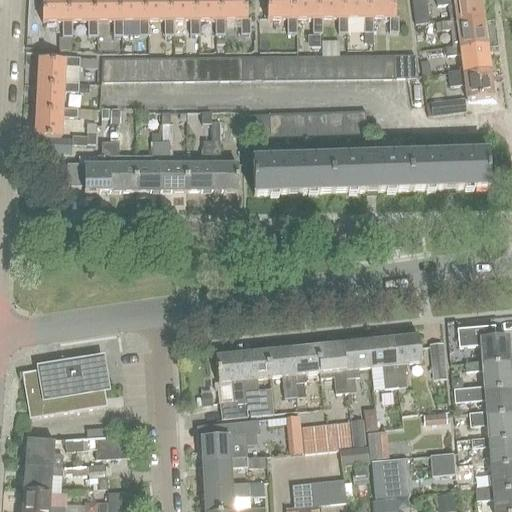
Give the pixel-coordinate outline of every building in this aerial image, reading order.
[(70,38),(70,25),(67,25),(66,0),(41,0),(41,25),(62,24),(62,38),(69,38),(70,38)] [(96,38),(96,24),(93,24),(92,0),(66,0),(67,25),(70,25),(87,25),(87,38),(96,38)] [(121,37),(121,24),(118,24),(118,0),(92,0),(93,24),(96,24),(112,24),(112,37),(121,37)] [(147,37),(147,23),(144,23),(143,0),(118,0),(118,24),(121,24),(138,24),(139,37),(147,37)] [(173,37),(173,23),(169,23),(169,0),(143,0),(144,23),(147,23),(165,23),(165,37),(173,37)] [(198,36),(198,23),(195,23),(194,0),(169,0),(169,23),(173,23),(189,23),(189,36),(198,36)] [(223,35),(223,22),(221,22),(220,0),(194,0),(195,23),(198,23),(214,22),(214,36),(223,35)] [(246,22),(246,0),(220,0),(221,22),(223,22),(241,22),(241,35),(250,35),(249,22),(246,22)] [(296,36),(296,22),(292,22),(291,0),(265,0),(266,22),(287,22),(287,36),(296,36)] [(321,36),(321,22),(317,22),(317,0),(291,0),(292,22),(296,22),(312,22),(312,36),(321,36)] [(347,35),(347,21),(343,21),(342,0),(317,0),(317,22),(321,22),(338,22),(338,35),(347,35)] [(373,35),(373,21),(369,21),(368,0),(342,0),(343,21),(347,21),(364,21),(364,35),(373,35)] [(395,20),(394,0),(368,0),(369,21),(373,21),(389,21),(389,34),(398,34),(398,20),(395,20)] [(459,0),(434,0),(436,9),(447,8),(449,24),(482,20),(479,0),(459,0)] [(426,2),(412,4),(415,28),(429,26),(426,2)] [(449,24),(440,25),(441,34),(450,32),(452,48),(458,47),(459,52),(486,48),(482,20),(449,24)] [(62,38),(59,38),(59,52),(69,52),(69,38),(62,38)] [(307,39),(307,51),(319,51),(319,39),(307,39)] [(223,41),(215,41),(215,52),(223,52),(223,41)] [(321,53),(321,58),(338,58),(338,53),(338,43),(321,44),(321,53)] [(452,48),(444,49),(445,58),(460,57),(462,72),(462,77),(489,74),(486,48),(459,52),(458,47),(452,48)] [(336,83),(348,83),(348,58),(336,59),(336,83)] [(360,83),(359,58),(348,58),(348,83),(360,83)] [(360,83),(371,83),(371,58),(359,58),(360,83)] [(383,83),(383,58),(371,58),(371,83),(383,83)] [(383,83),(395,82),(394,59),(394,58),(383,58),(383,83)] [(394,59),(395,82),(407,82),(404,58),(394,59)] [(414,58),(404,58),(407,82),(417,82),(414,58)] [(266,84),(278,84),(277,59),(266,60),(266,84)] [(289,84),(289,59),(277,59),(278,84),(289,84)] [(289,84),(301,84),(301,59),(289,59),(289,84)] [(313,83),(312,59),(301,59),(301,84),(313,83)] [(313,83),(324,83),(324,59),(312,59),(313,83)] [(336,83),(336,59),(324,59),(324,83),(336,83)] [(97,61),(64,60),(64,63),(38,62),(36,88),(77,90),(78,86),(63,85),(63,69),(96,70),(97,61)] [(219,60),(207,61),(207,85),(219,85),(219,60)] [(219,85),(231,84),(231,60),(219,60),(219,85)] [(242,60),(231,60),(231,84),(243,84),(242,60)] [(243,84),(254,84),(253,60),(242,60),(243,84)] [(266,84),(266,60),(253,60),(254,84),(266,84)] [(126,86),(137,85),(137,61),(125,62),(126,86)] [(149,61),(137,61),(137,85),(149,85),(149,61)] [(149,85),(161,85),(160,61),(149,61),(149,85)] [(172,61),(160,61),(161,85),(172,85),(172,61)] [(172,85),(184,85),(184,61),(172,61),(172,85)] [(196,61),(184,61),(184,85),(196,85),(196,61)] [(196,85),(207,85),(207,61),(196,61),(196,85)] [(102,86),(114,86),(114,62),(102,62),(102,86)] [(125,62),(114,62),(114,86),(126,86),(125,62)] [(434,77),(433,70),(421,72),(422,79),(434,77)] [(462,72),(447,74),(449,84),(450,90),(464,88),(466,103),(492,99),(489,74),(462,77),(462,72)] [(79,87),(78,96),(88,96),(88,88),(79,87)] [(76,116),(76,113),(61,112),(62,95),(77,96),(77,90),(36,88),(35,114),(76,116)] [(463,102),(429,106),(431,119),(465,116),(463,102)] [(35,114),(34,139),(43,140),(42,154),(70,155),(70,147),(85,148),(85,147),(94,147),(95,126),(85,126),(84,136),(71,135),(71,142),(60,141),(61,121),(76,121),(76,116),(35,114)] [(110,114),(110,127),(120,127),(120,114),(110,114)] [(338,127),(364,126),(364,114),(338,115),(338,127)] [(327,115),(316,116),(317,140),(328,140),(327,115)] [(338,115),(327,115),(328,140),(339,139),(338,127),(338,115)] [(201,116),(201,127),(210,127),(210,125),(211,125),(211,116),(201,116)] [(293,116),(282,117),(283,141),(294,141),(293,116)] [(305,116),(293,116),(294,141),(305,141),(305,116)] [(316,116),(305,116),(305,141),(317,140),(316,116)] [(161,117),(161,128),(170,128),(169,117),(161,117)] [(271,117),(260,118),(261,142),(272,142),(271,117)] [(282,117),(271,117),(272,142),(283,141),(282,117)] [(249,118),(249,142),(261,142),(260,118),(249,118)] [(237,194),(237,167),(216,167),(216,159),(219,159),(219,125),(211,125),(210,125),(210,127),(210,145),(210,194),(237,194)] [(338,127),(339,139),(365,139),(364,126),(338,127)] [(145,159),(133,159),(133,195),(159,195),(158,136),(151,136),(152,154),(145,154),(145,159)] [(159,195),(185,195),(184,167),(182,167),(182,159),(168,159),(168,136),(158,136),(159,195)] [(108,195),(108,145),(101,145),(101,160),(105,160),(105,168),(83,168),(83,167),(66,167),(66,190),(68,190),(68,189),(83,189),(83,195),(108,195)] [(108,195),(133,195),(133,159),(119,159),(119,145),(117,145),(110,145),(108,145),(108,195)] [(185,195),(210,194),(210,145),(202,145),(202,159),(206,159),(206,167),(184,167),(185,195)] [(487,155),(409,157),(410,193),(489,191),(487,155)] [(409,157),(330,160),(331,196),(410,193),(409,157)] [(253,198),(331,196),(330,160),(252,162),(253,198)] [(496,328),(460,331),(462,351),(480,349),(481,365),(481,368),(509,366),(507,339),(497,340),(496,328)] [(392,342),(397,392),(406,391),(405,375),(409,375),(408,367),(421,365),(418,339),(392,342)] [(396,392),(397,392),(392,342),(366,344),(369,371),(372,395),(396,392)] [(341,347),(346,396),(356,395),(354,381),(359,380),(358,372),(369,371),(366,344),(341,347)] [(445,383),(441,346),(428,347),(431,384),(445,383)] [(339,397),(346,396),(341,347),(316,349),(319,381),(330,380),(332,398),(339,397)] [(291,352),(296,401),(306,400),(304,385),(301,385),(300,377),(315,376),(316,382),(319,381),(316,349),(291,352)] [(297,410),(296,401),(291,352),(265,355),(268,381),(290,379),(291,386),(287,387),(289,411),(297,410)] [(257,382),(268,381),(265,355),(240,357),(245,407),(246,407),(246,413),(260,412),(257,382)] [(245,407),(240,357),(215,360),(217,386),(230,385),(231,398),(215,399),(216,408),(220,407),(221,423),(247,420),(246,413),(246,407),(245,407)] [(39,371),(39,372),(39,373),(21,376),(29,422),(106,410),(103,392),(106,391),(101,361),(80,364),(81,362),(59,360),(59,363),(59,368),(39,371)] [(481,368),(481,365),(464,367),(464,376),(482,374),(483,390),(484,393),(511,391),(509,366),(481,368)] [(486,418),(511,415),(511,404),(511,391),(484,393),(483,390),(456,393),(457,407),(485,405),(486,415),(486,418)] [(377,434),(375,414),(363,416),(365,436),(377,434)] [(511,440),(511,415),(486,418),(486,415),(467,416),(469,431),(486,430),(487,440),(487,443),(511,440)] [(447,427),(446,417),(423,419),(424,429),(447,427)] [(292,431),(299,430),(298,420),(286,421),(286,427),(292,431)] [(362,424),(350,425),(352,448),(364,447),(362,424)] [(250,425),(219,428),(219,439),(227,439),(227,437),(244,436),(250,436),(250,425)] [(351,452),(348,425),(337,427),(339,453),(351,452)] [(339,453),(337,427),(325,428),(328,454),(339,453)] [(328,454),(325,428),(313,429),(316,456),(328,454)] [(316,456),(313,429),(301,430),(304,457),(316,456)] [(389,461),(386,435),(367,437),(369,463),(389,461)] [(229,463),(245,462),(245,449),(244,436),(227,437),(227,439),(219,439),(200,441),(202,467),(229,465),(229,463)] [(117,462),(129,462),(128,439),(116,440),(117,462)] [(116,440),(111,440),(104,441),(105,463),(117,462),(116,440)] [(490,468),(511,466),(511,440),(487,443),(487,440),(470,442),(470,451),(488,450),(489,466),(490,468)] [(105,463),(104,441),(94,441),(95,464),(105,463)] [(53,458),(53,446),(25,442),(23,470),(62,473),(63,458),(53,458)] [(368,467),(367,453),(340,455),(341,468),(368,467)] [(436,460),(438,477),(454,475),(452,458),(436,460)] [(202,467),(203,493),(230,492),(230,489),(229,472),(261,470),(261,461),(245,462),(229,463),(229,465),(202,467)] [(511,466),(490,468),(489,466),(472,467),(473,477),(491,475),(492,491),(491,494),(511,492),(511,466)] [(86,470),(87,479),(87,480),(104,478),(103,468),(86,470)] [(364,469),(353,470),(354,479),(365,478),(364,469)] [(23,470),(22,495),(50,497),(51,479),(61,480),(62,473),(23,470)] [(87,479),(86,470),(63,472),(64,481),(87,479)] [(96,480),(96,493),(106,493),(106,480),(96,480)] [(346,507),(343,484),(330,485),(333,508),(346,507)] [(333,508),(330,485),(317,486),(319,509),(333,508)] [(319,509),(317,486),(304,488),(306,511),(317,510),(319,509)] [(203,493),(204,511),(231,511),(231,501),(248,501),(248,496),(263,496),(262,487),(230,489),(230,492),(203,493)] [(306,511),(304,488),(291,489),(293,511),(295,511),(298,511),(306,511)] [(373,504),(391,502),(390,488),(372,490),(373,504)] [(511,511),(511,492),(491,494),(492,491),(474,493),(475,501),(493,500),(493,511),(511,511)] [(22,495),(20,511),(64,511),(65,511),(49,511),(50,497),(22,495)] [(119,496),(120,511),(132,511),(131,495),(119,496)] [(108,506),(108,511),(120,511),(119,496),(107,497),(108,506)] [(373,511),(397,511),(396,502),(373,504),(373,511)]
